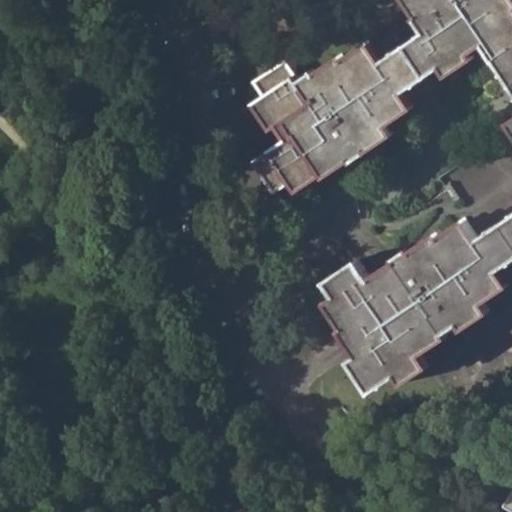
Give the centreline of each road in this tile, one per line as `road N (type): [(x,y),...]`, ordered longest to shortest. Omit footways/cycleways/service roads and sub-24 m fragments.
road 1 (residential): [(223,294),(208,244),(195,90),(165,0)]
road 2 (residential): [(223,294),(269,251),(318,221),(410,184),(451,132)]
road 3 (residential): [(383,511),(335,468),(223,294)]
road 4 (unknown): [(276,387),(416,410),(463,395),(511,351)]
road 5 (residential): [(451,132),(365,0)]
